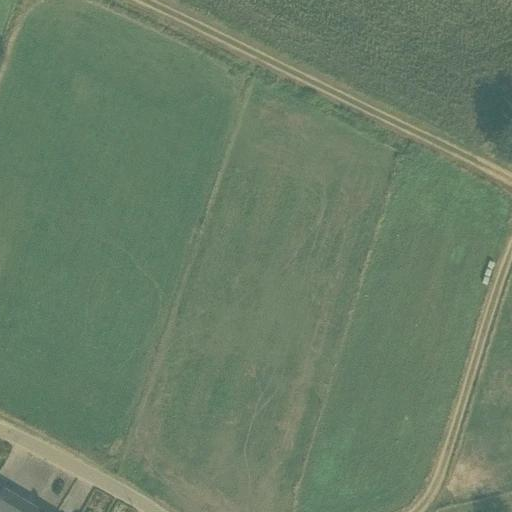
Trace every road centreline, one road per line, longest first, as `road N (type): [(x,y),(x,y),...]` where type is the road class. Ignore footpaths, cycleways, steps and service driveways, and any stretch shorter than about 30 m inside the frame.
road 1 (track): [(511,187),(138,0)]
road 2 (track): [(421,511),(441,474),(511,247)]
road 3 (unclassified): [(154,511),(0,428)]
